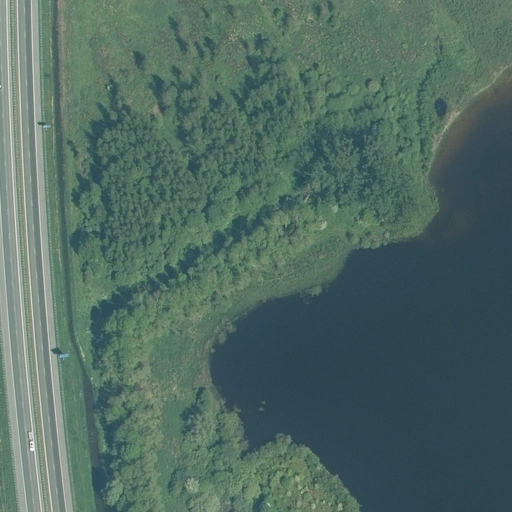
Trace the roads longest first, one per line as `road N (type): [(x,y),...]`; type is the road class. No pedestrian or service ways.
road 1 (motorway): [(57,511),(23,0)]
road 2 (motorway): [(0,50),(32,511)]
